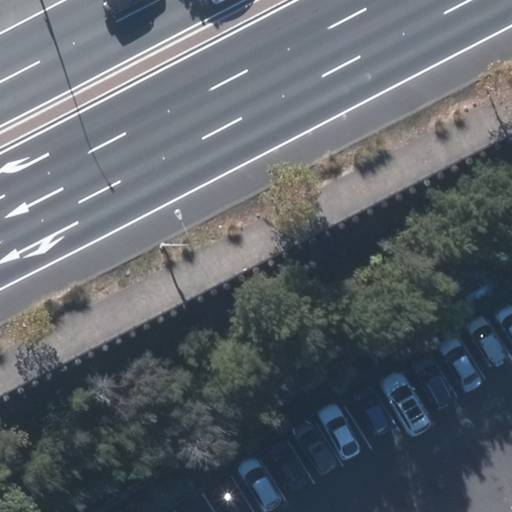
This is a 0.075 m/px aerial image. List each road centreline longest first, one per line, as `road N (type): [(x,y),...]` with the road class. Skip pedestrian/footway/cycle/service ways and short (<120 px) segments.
road 1 (secondary): [(463,0),(0,234)]
road 2 (secondary): [(0,57),(114,0)]
